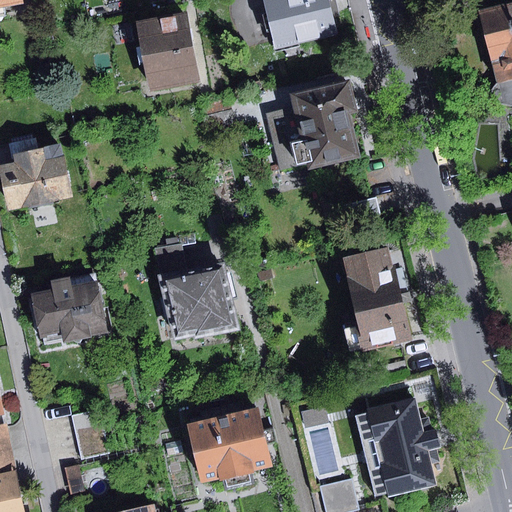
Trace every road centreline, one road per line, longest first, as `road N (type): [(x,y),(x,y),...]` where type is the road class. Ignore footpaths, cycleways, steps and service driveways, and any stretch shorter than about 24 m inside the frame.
road 1 (residential): [(509,501),(389,0)]
road 2 (residential): [(0,269),(51,511)]
